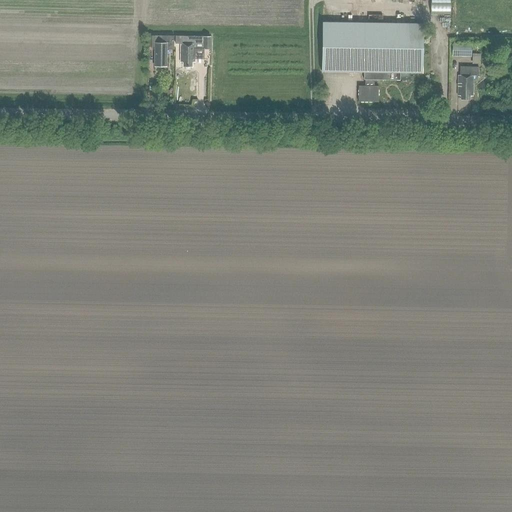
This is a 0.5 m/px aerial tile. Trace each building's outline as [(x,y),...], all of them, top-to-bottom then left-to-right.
[(322,23),(322,72),(365,73),(364,80),(365,80),(365,86),(358,86),(358,102),(378,103),(379,87),(374,86),(374,81),(400,81),(400,73),(423,74),(423,25),(322,23)] [(167,45),(173,45),(173,36),(149,36),(149,47),(155,47),(155,68),(166,68),(167,45)] [(176,36),(176,45),(181,45),(181,63),(183,63),(183,68),(192,67),(192,63),(195,63),(195,50),(204,50),(204,49),(211,49),(211,37),(176,36)] [(452,43),(451,58),(470,58),(471,44),(452,43)] [(472,65),(480,65),(480,54),(472,54),(472,65)] [(459,76),(458,96),(461,96),(461,100),(469,100),(470,97),(473,97),(473,76),(478,76),(479,67),(460,67),(460,76),(459,76)] [(484,87),(489,94),(497,89),(492,82),(484,87)]
